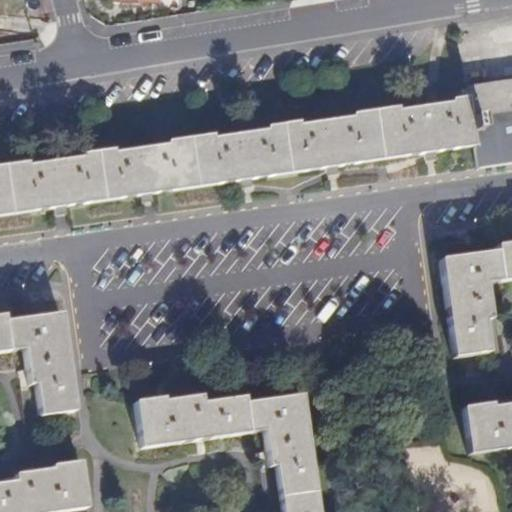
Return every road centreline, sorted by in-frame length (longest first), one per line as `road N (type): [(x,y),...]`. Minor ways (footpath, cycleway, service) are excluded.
road 1 (residential): [(511,187),(0,257)]
road 2 (residential): [(473,0),(75,67)]
